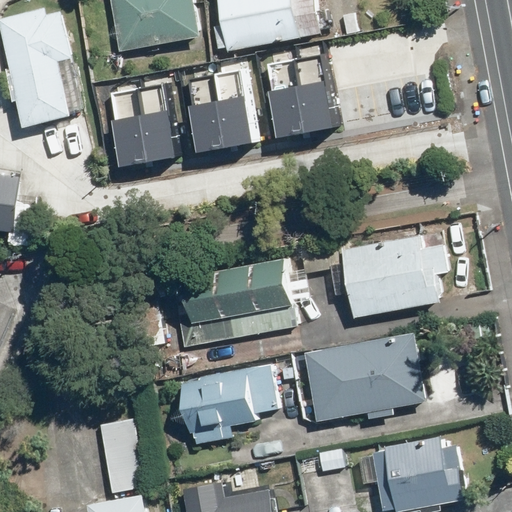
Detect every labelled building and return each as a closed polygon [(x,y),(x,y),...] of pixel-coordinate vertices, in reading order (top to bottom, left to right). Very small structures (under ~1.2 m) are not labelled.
[(113,0),(122,51),(207,36),(200,0),(113,0)] [(222,0),(232,50),(328,33),(322,0),(222,0)] [(2,21),(30,129),(78,117),(64,63),(76,60),(64,13),(52,16),(50,9),(2,21)] [(389,123),(378,53),(359,56),(356,37),(315,43),(318,63),(260,72),(269,125),(299,120),(302,137),(389,123)] [(25,176),(0,173),(0,230),(20,232),(25,176)] [(360,315),(446,301),(442,273),(454,271),(449,241),(427,244),(425,227),(346,240),(349,259),(336,262),(341,292),(356,290),(360,315)] [(188,346),(305,326),(301,303),(318,300),(312,266),(295,269),(292,253),(175,274),(188,346)] [(324,419),(434,398),(421,330),(311,351),(324,419)] [(261,411),(285,406),(276,361),(206,374),(207,377),(188,381),(200,442),(240,434),(237,423),(262,418),(261,411)] [(118,490),(153,485),(142,416),(107,421),(118,490)] [(403,511),(471,499),(460,443),(449,445),(447,434),(391,445),(392,449),(379,451),(389,509),(402,506),(403,511)] [(328,468),(352,464),(348,446),(325,450),(328,468)] [(278,511),(273,487),(232,494),(229,479),(189,487),(194,511),(278,511)] [(96,511),(154,511),(151,492),(95,502),(96,511)]
